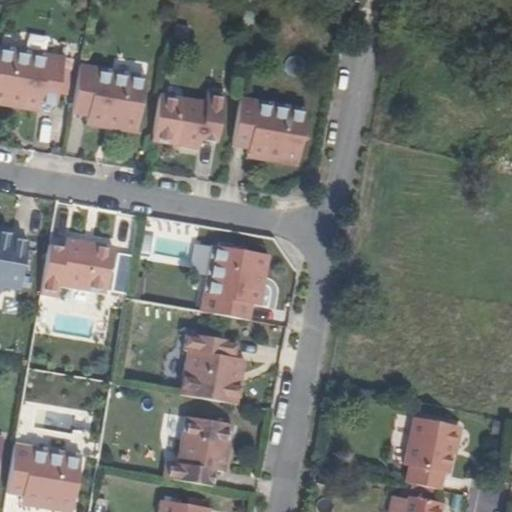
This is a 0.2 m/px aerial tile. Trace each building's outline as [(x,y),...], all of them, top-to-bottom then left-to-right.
[(0,45),(0,50),(48,59),(48,54),(0,45)] [(0,50),(0,101),(39,108),(40,104),(56,107),(65,56),(48,54),(48,59),(0,50)] [(87,121),(138,130),(146,81),(95,72),(96,67),(79,65),(71,115),(87,118),(87,121)] [(95,72),(146,81),(147,76),(96,67),(95,72)] [(207,102),(160,94),(153,136),(185,141),(184,148),(200,151),(202,141),(218,144),(226,93),(209,90),(207,102)] [(248,154),(299,162),(307,113),(256,105),(256,100),(240,97),(232,148),(248,150),(248,154)] [(256,105),(307,113),(307,108),(256,100),(256,105)] [(0,106),(39,113),(39,108),(0,101),(0,106)] [(87,121),(86,126),(137,135),(138,130),(87,121)] [(491,139),(461,132),(454,154),(511,168),(511,149),(490,144),(491,139)] [(185,141),(153,136),(152,143),(184,148),(185,141)] [(248,154),(247,158),(298,167),(299,162),(248,154)] [(352,246),(354,228),(337,224),(334,242),(352,246)] [(0,292),(4,293),(4,290),(20,293),(29,243),(14,240),(14,236),(0,233),(0,292)] [(60,288),(107,295),(114,253),(81,248),(82,241),(66,238),(64,248),(49,246),(40,296),(58,299),(60,288)] [(81,248),(114,253),(115,246),(82,241),(81,248)] [(205,296),(214,245),(209,244),(200,295),(205,296)] [(254,305),(263,253),(214,245),(205,296),(200,295),(198,312),(248,320),(251,304),(254,305)] [(254,305),(259,305),(268,254),(263,253),(254,305)] [(177,395),(236,405),(239,383),(228,381),(231,359),(234,341),(184,333),(181,350),(185,351),(177,395)] [(228,381),(239,383),(243,361),(231,359),(228,381)] [(366,405),(369,392),(354,388),(351,401),(366,405)] [(226,423),(184,416),(176,463),(164,461),(161,479),(212,487),(214,471),(224,473),(227,457),(220,456),(226,423)] [(447,475),(458,427),(413,418),(403,466),(408,467),(404,484),(440,491),(443,474),(447,475)] [(233,424),(226,423),(220,456),(227,457),(233,424)] [(23,501),(74,509),(82,461),(31,452),(32,447),(15,444),(7,495),(23,498),(23,501)] [(31,452),(82,461),(83,456),(32,447),(31,452)] [(331,481),(322,472),(314,479),(323,488),(331,481)] [(440,511),(443,504),(409,497),(405,511),(440,511)] [(23,501),(22,506),(59,511),(73,511),(74,509),(23,501)] [(208,511),(208,510),(158,501),(155,511),(208,511)]
